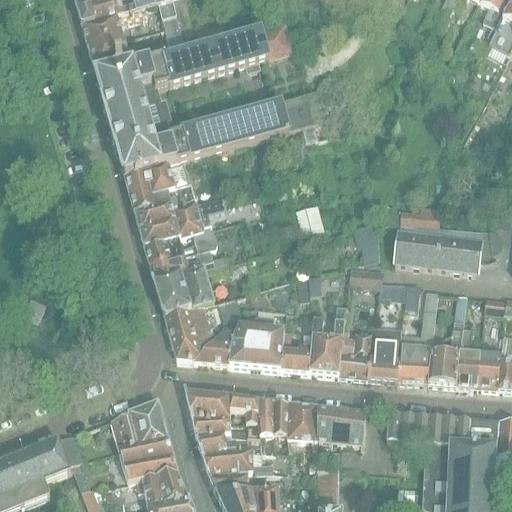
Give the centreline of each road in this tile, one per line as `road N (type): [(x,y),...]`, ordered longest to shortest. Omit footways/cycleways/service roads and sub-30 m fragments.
road 1 (residential): [(156,378),(53,0)]
road 2 (residential): [(156,378),(511,413)]
road 3 (residential): [(0,443),(156,378)]
road 4 (residential): [(204,511),(170,399),(156,378)]
